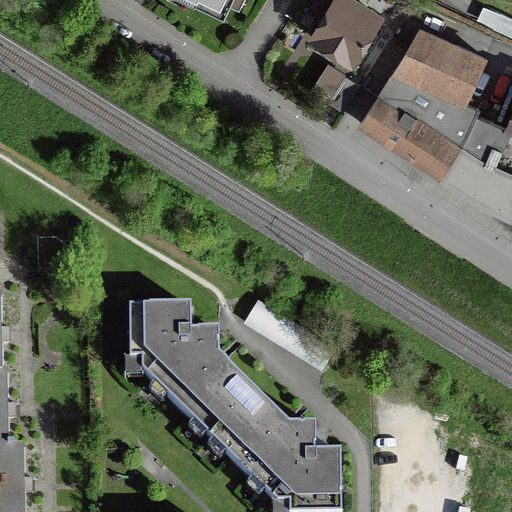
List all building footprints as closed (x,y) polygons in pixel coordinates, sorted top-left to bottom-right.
[(174,0),(183,4),(185,0),(222,18),(230,0),(244,7),(247,0),(174,0)] [(353,64),(385,13),(365,0),(328,0),(319,15),(307,34),(353,64)] [(511,19),(483,6),(476,22),(511,38),(511,19)] [(357,122),(439,176),(477,112),(479,106),(467,99),(487,53),(419,23),(406,45),(390,38),(370,71),(385,80),(357,122)] [(360,84),(345,75),(347,73),(328,61),(310,89),(344,110),(360,84)] [(511,105),(504,123),(477,112),(439,176),(511,217),(511,105)] [(3,295),(0,294),(0,511),(25,511),(25,493),(33,493),(33,486),(33,478),(26,478),(25,446),(14,446),(14,442),(8,443),(8,417),(17,417),(17,410),(16,403),(9,403),(8,371),(5,371),(4,343),(10,343),(10,337),(10,327),(3,328),(3,295)] [(243,322),(319,370),(334,348),(258,299),(243,322)] [(316,425),(290,425),(223,360),(220,357),(220,330),(192,332),(192,305),(129,305),(130,359),(126,359),(126,382),(143,383),(143,373),(154,384),(149,390),(161,403),(168,398),(193,423),(186,430),(197,442),(201,439),(202,440),(207,435),(213,441),(208,446),(221,459),(225,454),(252,479),(246,484),(260,497),(265,492),(277,504),(273,504),(273,511),(342,511),(343,452),(317,452),(317,443),(316,425)] [(79,509),(78,482),(66,483),(66,509),(79,509)]
